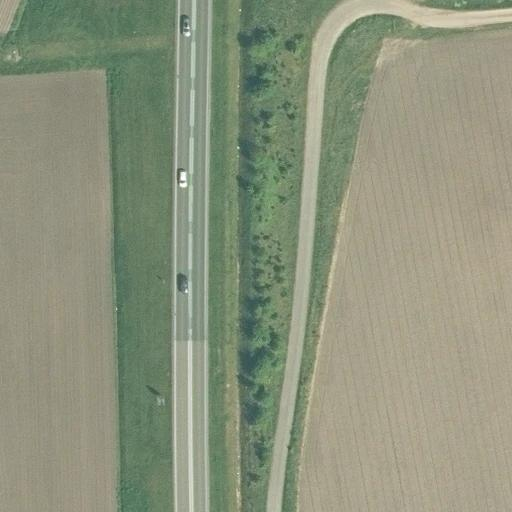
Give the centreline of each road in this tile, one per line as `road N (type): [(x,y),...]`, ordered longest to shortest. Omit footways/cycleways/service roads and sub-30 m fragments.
road 1 (unclassified): [(272,511),(325,32),(370,2),(429,20)]
road 2 (trunk): [(190,511),(193,0)]
